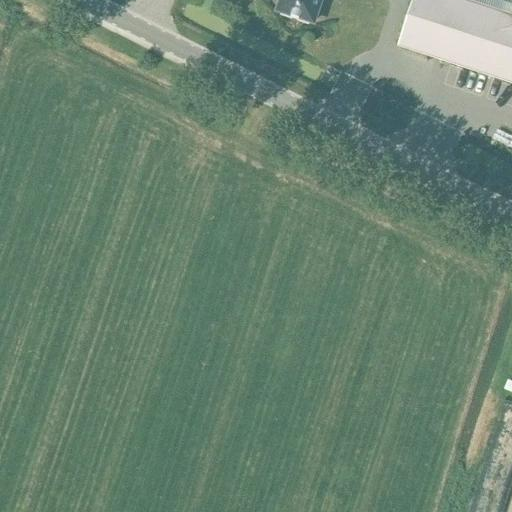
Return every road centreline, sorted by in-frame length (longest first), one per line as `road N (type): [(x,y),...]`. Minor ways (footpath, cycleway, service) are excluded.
road 1 (unclassified): [(511,206),(112,0)]
road 2 (unknown): [(395,146),(469,97),(511,115)]
